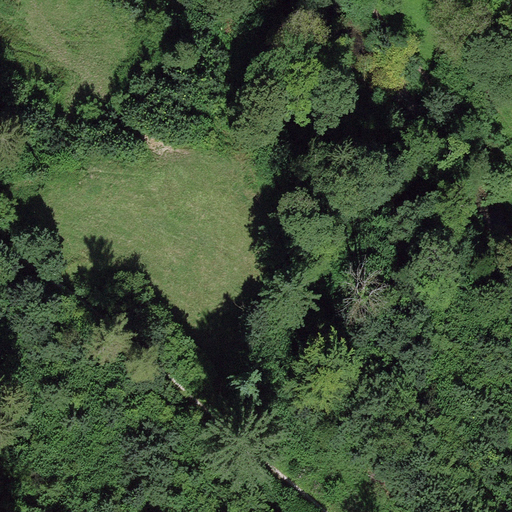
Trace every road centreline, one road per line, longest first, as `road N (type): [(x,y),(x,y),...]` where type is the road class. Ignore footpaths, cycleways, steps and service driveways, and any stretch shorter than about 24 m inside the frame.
road 1 (track): [(0,250),(126,343),(323,511)]
road 2 (track): [(511,192),(360,0)]
